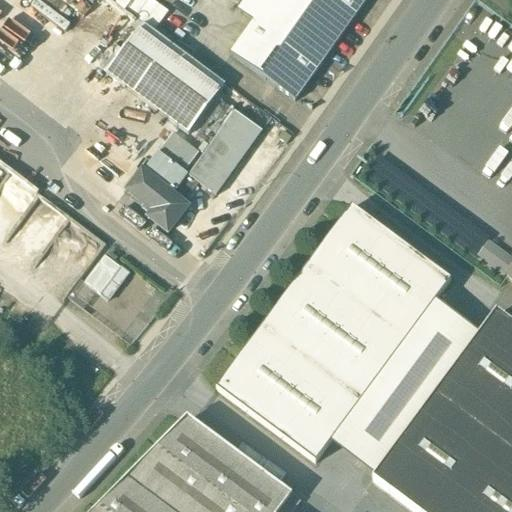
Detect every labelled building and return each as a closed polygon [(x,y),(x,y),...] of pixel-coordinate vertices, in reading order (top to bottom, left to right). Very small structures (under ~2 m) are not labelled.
[(174,11),(159,0),(124,0),(123,2),(161,29),(174,11)] [(365,0),(241,0),(234,10),(251,20),(227,52),(293,101),(365,0)] [(223,84),(141,24),(104,75),(183,133),(223,84)] [(223,126),(234,111),(220,101),(209,116),(223,126)] [(261,130),(234,111),(223,126),(208,145),(186,174),(214,196),(261,130)] [(223,126),(209,116),(194,134),(208,145),(223,126)] [(183,206),(140,171),(125,188),(152,211),(147,217),(163,231),(183,206)] [(448,281),(348,206),(213,387),(314,462),(329,441),(432,303),(448,281)] [(113,298),(131,270),(109,255),(90,283),(113,298)] [(432,303),(329,441),(373,474),(476,335),(432,303)] [(511,511),(511,326),(493,312),(476,335),(373,474),(369,480),(411,511),(511,511)] [(276,511),(289,495),(184,418),(90,511),(276,511)]
